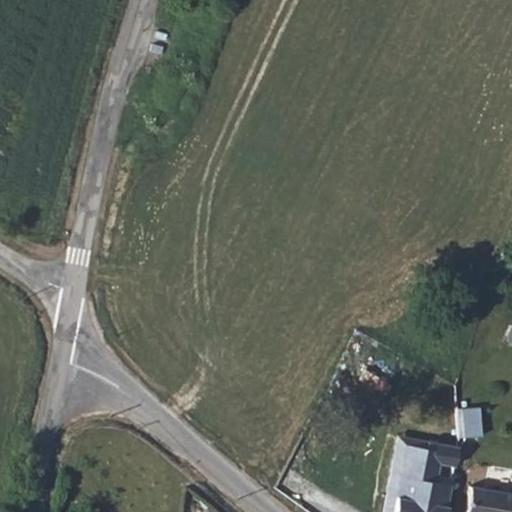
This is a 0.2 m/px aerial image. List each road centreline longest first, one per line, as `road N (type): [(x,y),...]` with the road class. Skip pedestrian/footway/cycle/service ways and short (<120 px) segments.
road 1 (unclassified): [(73,298),(121,74),(148,0)]
road 2 (residential): [(270,511),(183,438),(64,361)]
road 3 (unclassified): [(33,511),(64,361)]
